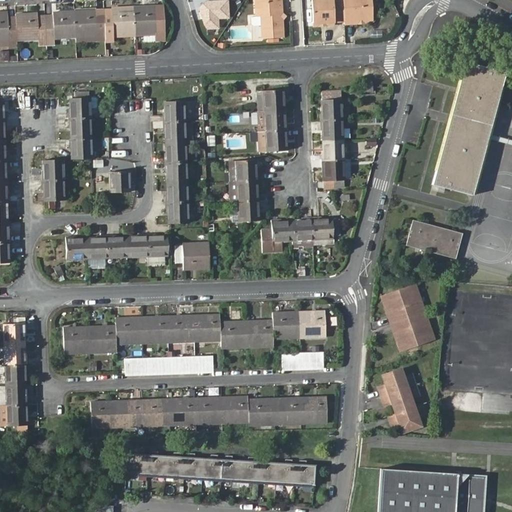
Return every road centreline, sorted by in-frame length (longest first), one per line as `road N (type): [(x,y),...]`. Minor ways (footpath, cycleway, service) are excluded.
road 1 (residential): [(36,294),(45,386),(354,373)]
road 2 (residential): [(36,294),(348,282)]
road 3 (residential): [(348,282),(403,101),(400,53)]
road 4 (residential): [(27,222),(146,208),(147,153),(132,122)]
road 5 (residential): [(0,74),(189,63)]
road 6 (residential): [(302,59),(304,177),(278,179)]
road 7 (residential): [(336,511),(354,373)]
